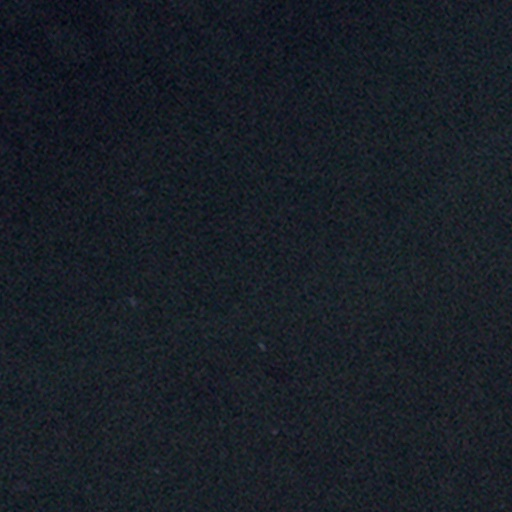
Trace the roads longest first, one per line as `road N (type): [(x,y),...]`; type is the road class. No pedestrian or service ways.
road 1 (track): [(0,355),(114,343),(511,242)]
road 2 (track): [(333,287),(511,136)]
